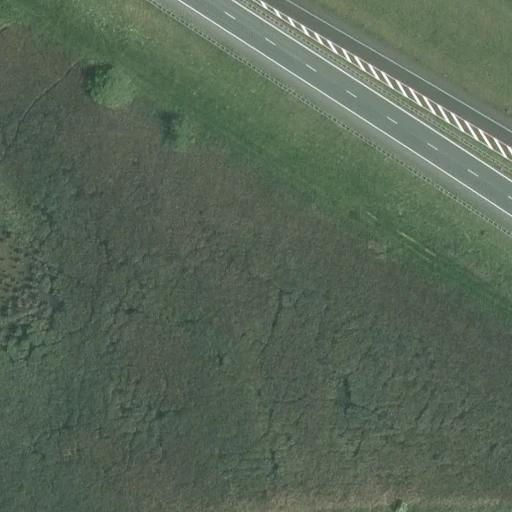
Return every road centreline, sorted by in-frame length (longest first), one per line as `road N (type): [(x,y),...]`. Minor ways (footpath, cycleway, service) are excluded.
road 1 (motorway): [(205,0),(511,201)]
road 2 (motorway): [(511,149),(274,0)]
